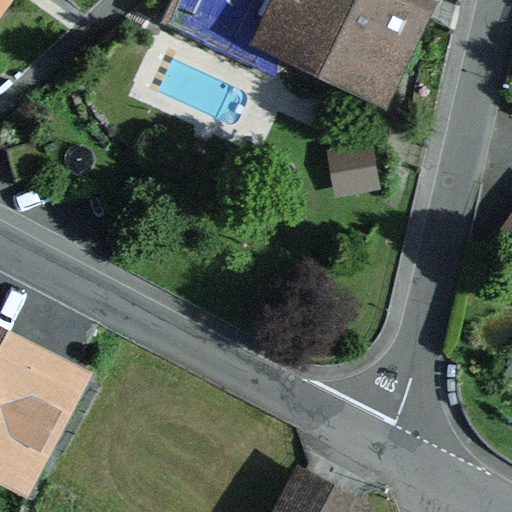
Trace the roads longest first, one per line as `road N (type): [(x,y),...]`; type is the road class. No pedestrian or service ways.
road 1 (residential): [(404,449),(431,278),(493,0)]
road 2 (residential): [(0,241),(404,449)]
road 3 (residential): [(114,0),(0,103)]
road 4 (residential): [(404,449),(511,503)]
